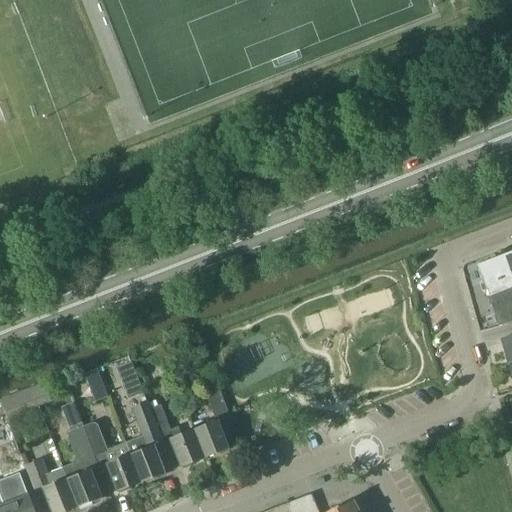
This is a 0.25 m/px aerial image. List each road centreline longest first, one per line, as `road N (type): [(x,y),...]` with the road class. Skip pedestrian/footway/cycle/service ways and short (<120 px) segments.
road 1 (primary): [(0,334),(511,133)]
road 2 (residential): [(511,232),(448,257),(475,371),(473,394),(368,449)]
road 3 (residential): [(203,511),(368,449)]
